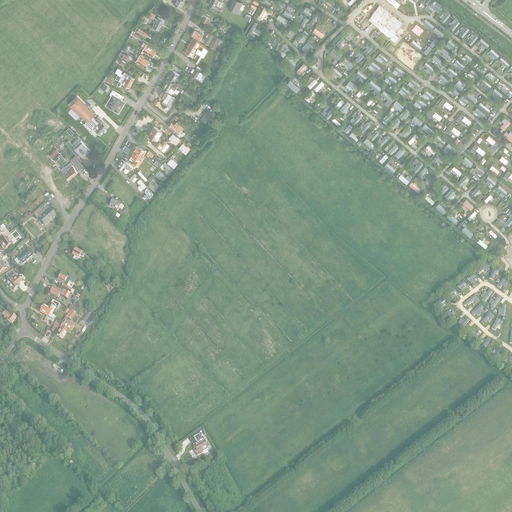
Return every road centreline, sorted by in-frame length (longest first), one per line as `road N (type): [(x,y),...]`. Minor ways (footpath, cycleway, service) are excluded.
road 1 (residential): [(23,310),(196,0)]
road 2 (unclassified): [(200,511),(144,416),(73,364)]
road 3 (track): [(70,220),(35,160),(0,124)]
